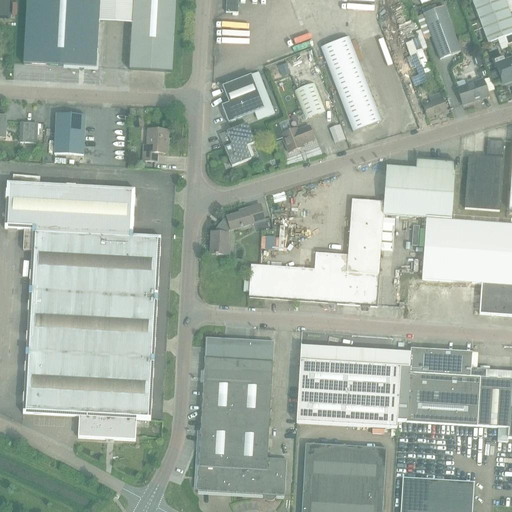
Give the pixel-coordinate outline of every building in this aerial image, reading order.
[(0,0),(0,18),(8,19),(9,0),(0,0)] [(96,69),(98,23),(132,25),(129,71),(171,74),(175,0),(27,0),(23,65),(96,69)] [(226,0),(225,13),(238,14),(238,0),(226,0)] [(504,38),(507,46),(511,44),(511,20),(504,0),(471,0),(488,44),(497,41),(500,48),(506,46),(503,38),(504,38)] [(425,40),(431,38),(439,60),(460,53),(444,8),(423,15),(423,16),(417,18),(425,40)] [(348,38),(320,49),(352,133),(381,122),(348,38)] [(405,43),(418,75),(418,76),(411,79),(414,87),(433,80),(417,39),(405,43)] [(258,45),(229,53),(232,64),(261,56),(258,45)] [(503,59),(494,62),(496,68),(500,76),(503,85),(511,81),(511,59),(510,60),(511,62),(505,64),(503,59)] [(484,68),(476,71),(478,79),(487,75),(484,68)] [(275,115),(258,73),(222,88),(229,104),(222,107),(228,124),(254,114),(257,122),(275,115)] [(463,81),(456,84),(458,90),(457,90),(459,97),(462,106),(488,97),(485,88),(483,81),(466,87),(464,82),(463,81)] [(294,92),(301,111),(305,120),(325,113),(315,84),(294,92)] [(446,112),(442,100),(423,107),(427,119),(446,112)] [(85,117),(56,115),(54,155),(83,157),(85,117)] [(36,145),(37,125),(21,124),(20,144),(36,145)] [(226,133),(219,136),(224,149),(232,168),(251,160),(246,148),(254,144),(247,125),(236,129),(226,133)] [(281,135),(285,145),(288,154),(303,148),(302,145),(314,141),(309,127),(297,132),(296,130),(281,135)] [(168,131),(151,131),(147,130),(146,147),(143,147),(143,162),(157,163),(157,155),(167,155),(168,131)] [(502,159),(503,153),(503,143),(487,141),(486,158),(468,157),(464,210),(500,213),(504,159),(502,159)] [(408,171),(405,211),(451,214),(455,164),(416,161),(415,171),(408,171)] [(249,293),(248,298),(376,307),(377,298),(378,275),(382,227),(382,220),(383,216),(405,217),(405,211),(408,171),(386,169),(384,196),(384,204),(368,203),(352,201),(348,257),(337,256),(337,251),(316,250),(315,254),(315,264),(314,271),(251,266),(250,280),(249,288),(249,293)] [(24,231),(24,237),(23,252),(31,252),(22,415),(79,418),(78,439),(135,442),(136,421),(150,422),(160,238),(129,237),(131,191),(7,184),(5,230),(24,231)] [(228,256),(229,247),(227,247),(227,234),(230,231),(264,220),(260,207),(239,213),(240,214),(226,218),(227,220),(224,221),(216,231),(216,233),(211,233),(210,255),(228,256)] [(405,211),(405,217),(451,221),(451,214),(405,211)] [(422,281),(481,285),(486,225),(426,221),(422,281)] [(511,317),(511,226),(486,225),(481,285),(479,315),(511,317)] [(286,460),(267,459),(274,343),(206,339),(197,492),(264,495),(264,499),(274,500),(275,496),(284,497),(286,460)] [(508,439),(511,439),(511,380),(485,379),(486,371),(471,370),(471,354),(430,351),(430,349),(423,348),(423,351),(410,350),(409,369),(406,423),(498,428),(497,442),(508,443),(508,439)] [(409,369),(300,363),(296,424),(397,430),(397,422),(406,423),(409,369)] [(382,511),(386,450),(305,445),(301,511),(382,511)] [(402,479),(400,511),(472,511),(474,484),(413,480),(402,479)]
